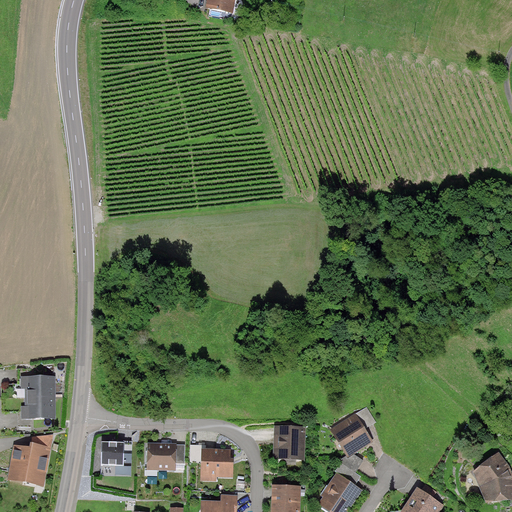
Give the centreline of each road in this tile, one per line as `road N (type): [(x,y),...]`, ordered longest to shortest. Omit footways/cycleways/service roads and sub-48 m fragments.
road 1 (tertiary): [(76,418),(86,274),(70,56),(77,0)]
road 2 (residential): [(76,418),(203,425),(240,437),(254,471),(253,511)]
